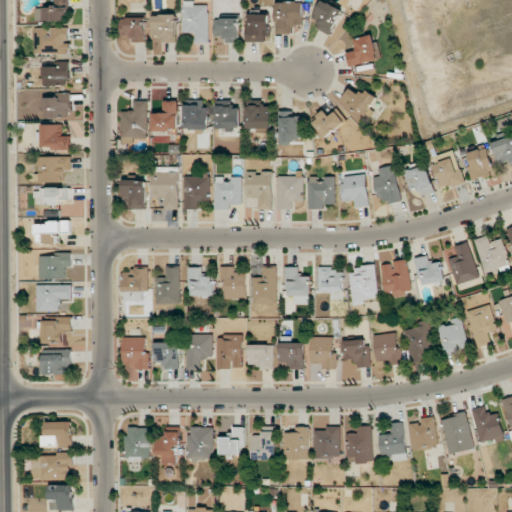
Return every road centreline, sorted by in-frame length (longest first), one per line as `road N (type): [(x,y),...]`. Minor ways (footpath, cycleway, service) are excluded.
road 1 (residential): [(0,400),(356,400),(511,369)]
road 2 (residential): [(105,240),(354,237),(511,201)]
road 3 (residential): [(106,400),(102,0)]
road 4 (residential): [(308,73),(103,73)]
